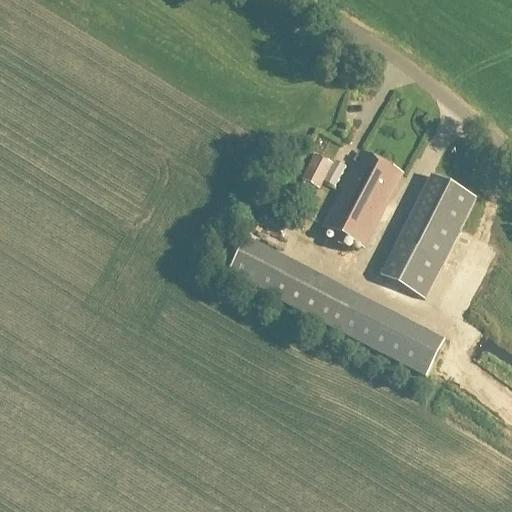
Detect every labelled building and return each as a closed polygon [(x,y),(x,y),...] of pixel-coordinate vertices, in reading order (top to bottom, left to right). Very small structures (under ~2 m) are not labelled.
[(316,156),(305,179),(322,187),(333,163),(316,156)] [(383,209),(399,179),(360,159),(321,232),(360,253),(383,209)] [(333,194),(345,176),(334,169),(322,187),(333,194)] [(473,206),(430,183),(377,283),(421,306),(473,206)] [(224,280),(338,340),(422,385),(441,349),(243,244),(224,280)]
